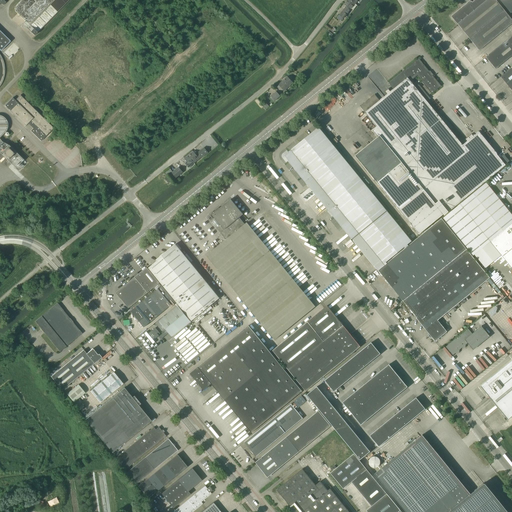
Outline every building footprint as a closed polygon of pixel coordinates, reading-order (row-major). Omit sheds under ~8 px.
[(25,21),(37,33),(69,0),(21,0),(15,6),(15,11),(25,21)] [(355,4),(350,0),(347,0),(344,4),(347,6),(343,11),(339,15),(336,18),(339,20),(340,20),(341,21),(343,18),(343,19),(347,14),(355,4)] [(504,10),(496,0),(475,0),(472,3),(473,3),(470,5),(468,5),(467,4),(451,16),(458,24),(458,25),(469,38),(504,10)] [(511,0),(499,0),(511,13),(511,12),(511,0)] [(511,24),(511,19),(504,10),(469,38),(479,51),(511,24)] [(34,36),(37,33),(25,21),(23,23),(35,34),(34,35),(34,36)] [(0,30),(0,49),(1,51),(11,41),(0,30)] [(511,35),(486,57),(496,69),(511,55),(511,35)] [(445,215),(485,182),(506,165),(479,133),(474,137),(473,135),(466,140),(468,142),(463,146),(427,102),(430,100),(419,86),(417,89),(411,81),(417,76),(432,93),(441,86),(419,59),(389,83),(394,89),(380,101),(375,95),(360,106),(365,112),(365,113),(374,124),(370,128),(375,134),(352,152),(419,234),(444,214),(445,215)] [(66,79),(75,88),(85,78),(97,89),(101,85),(80,65),(66,79)] [(511,67),(501,77),(511,90),(511,67)] [(287,77),(279,85),(284,91),(293,83),(287,77)] [(276,92),(271,96),(275,101),(281,96),(276,92)] [(13,97),(5,105),(10,111),(26,126),(30,122),(34,127),(33,128),(31,131),(41,141),(54,128),(20,95),(15,100),(13,97)] [(411,240),(319,127),(288,152),(289,153),(285,156),(288,161),(330,212),(331,212),(333,215),(333,216),(351,238),(352,238),(354,240),(353,241),(374,266),(375,266),(377,268),(411,240)] [(188,156),(194,163),(208,152),(204,148),(198,153),(199,154),(197,156),(194,152),(188,156)] [(194,163),(188,156),(185,159),(187,161),(185,163),(189,168),(194,163)] [(172,172),(176,178),(183,172),(179,167),(172,172)] [(511,214),(486,183),(443,219),(442,219),(467,249),(472,255),(490,241),(511,222),(511,214)] [(226,240),(206,256),(275,340),(310,311),(241,228),(245,225),(239,217),(243,214),(231,199),(219,208),(219,207),(215,210),(216,211),(212,215),(220,224),(221,226),(217,229),(226,240)] [(377,269),(403,301),(467,249),(442,219),(443,219),(442,218),(377,269)] [(511,222),(490,241),(511,268),(511,222)] [(220,299),(179,248),(176,244),(156,260),(157,261),(149,268),(191,321),(204,311),(220,299)] [(490,278),(467,249),(403,301),(417,318),(416,318),(435,341),(447,332),(438,320),(490,278)] [(159,283),(151,274),(146,268),(139,274),(138,272),(134,276),(135,277),(116,293),(129,308),(132,305),(159,283)] [(144,327),(148,324),(175,302),(161,286),(131,311),(144,327)] [(42,316),(35,321),(60,352),(66,346),(82,333),(57,303),(42,316)] [(168,333),(173,338),(191,323),(178,306),(165,316),(164,316),(155,323),(158,326),(155,328),(149,333),(154,339),(155,338),(156,339),(159,336),(161,339),(168,333)] [(360,346),(343,326),(327,306),(307,322),(273,351),(306,391),(336,366),(360,346)] [(204,350),(212,343),(198,326),(174,345),(185,359),(201,346),(204,350)] [(468,329),(446,347),(453,356),(456,353),(459,353),(459,350),(462,348),(465,348),(465,345),(468,343),(485,365),(502,352),(482,326),(472,334),(468,329)] [(301,392),(248,327),(190,373),(204,390),(210,385),(250,433),(301,392)] [(367,346),(376,357),(380,354),(375,347),(371,342),(367,346)] [(376,357),(367,346),(362,350),(371,361),(376,357)] [(83,350),(51,377),(61,390),(102,357),(99,354),(97,355),(95,352),(96,352),(93,348),(87,354),(83,350)] [(371,361),(362,350),(357,354),(367,365),(371,361)] [(367,365),(357,354),(353,358),(362,369),(367,365)] [(362,369),(353,358),(348,361),(357,373),(362,369)] [(508,420),(511,416),(511,360),(481,386),(508,420)] [(357,373),(348,361),(343,365),(353,377),(357,373)] [(394,379),(398,376),(389,364),(385,368),(394,379)] [(353,377),(343,365),(339,369),(348,380),(353,377)] [(394,379),(385,368),(380,372),(389,383),(394,379)] [(348,380),(339,369),(334,373),(343,384),(348,380)] [(114,372),(110,375),(90,391),(99,403),(123,384),(119,379),(120,378),(118,376),(118,377),(114,372)] [(389,383),(380,372),(375,376),(384,387),(389,383)] [(343,384),(334,373),(329,377),(339,388),(343,384)] [(384,387),(375,376),(371,379),(380,391),(384,387)] [(394,379),(403,390),(407,387),(398,376),(394,379)] [(339,388),(329,377),(325,380),(329,385),(334,392),(339,388)] [(380,391),(371,379),(366,383),(375,394),(380,391)] [(389,383),(398,394),(403,390),(394,379),(389,383)] [(375,394),(366,383),(361,387),(370,398),(375,394)] [(384,387),(394,398),(398,394),(389,383),(384,387)] [(85,393),(78,384),(67,394),(74,402),(85,393)] [(310,399),(320,391),(318,388),(317,386),(307,395),(310,399)] [(370,398),(361,387),(357,391),(366,402),(370,398)] [(380,391),(389,402),(394,398),(384,387),(380,391)] [(124,388),(85,419),(112,453),(151,421),(138,405),(140,404),(134,396),(132,397),(124,388)] [(324,395),(320,391),(310,399),(314,403),(324,395)] [(366,402),(357,391),(352,394),(361,406),(366,402)] [(375,394),(384,406),(389,402),(380,391),(375,394)] [(361,406),(352,394),(347,398),(357,410),(361,406)] [(370,398),(380,409),(384,406),(375,394),(370,398)] [(299,407),(306,401),(301,395),(294,402),(299,407)] [(327,399),(324,395),(314,403),(317,407),(327,399)] [(357,410),(347,398),(343,402),(352,413),(357,410)] [(366,402),(375,413),(380,409),(370,398),(366,402)] [(412,401),(421,413),(425,409),(422,404),(422,405),(416,398),(412,401)] [(331,403),(327,399),(317,407),(321,412),(331,403)] [(407,405),(416,416),(421,413),(412,401),(407,405)] [(361,406),(370,417),(375,413),(366,402),(361,406)] [(334,408),(331,403),(321,412),(324,416),(334,408)] [(252,460),(287,431),(303,418),(291,404),(276,417),(240,445),(252,460)] [(402,409),(412,420),(416,416),(407,405),(402,409)] [(357,410),(366,421),(370,417),(361,406),(357,410)] [(338,412),(334,408),(324,416),(328,420),(338,412)] [(398,413),(407,424),(412,420),(402,409),(398,413)] [(357,410),(352,413),(361,425),(366,421),(357,410)] [(268,477),(299,452),(331,426),(318,411),(287,436),(256,462),(268,477)] [(341,416),(338,412),(328,420),(331,425),(341,416)] [(393,417),(402,428),(407,424),(398,413),(393,417)] [(345,421),(341,416),(331,425),(335,429),(345,421)] [(388,420),(398,431),(402,428),(393,417),(388,420)] [(384,424),(393,435),(398,431),(388,420),(384,424)] [(348,425),(345,421),(335,429),(338,433),(348,425)] [(379,428),(388,439),(393,435),(384,424),(379,428)] [(352,429),(348,425),(338,433),(342,437),(352,429)] [(154,427),(116,458),(125,470),(166,436),(159,427),(156,429),(154,427)] [(375,432),(384,443),(388,439),(379,428),(375,432)] [(355,433),(352,429),(342,437),(345,442),(355,433)] [(384,443),(375,432),(370,435),(375,442),(379,447),(384,443)] [(359,438),(355,433),(345,442),(349,446),(359,438)] [(422,435),(375,474),(406,511),(508,511),(485,484),(484,484),(471,494),(455,474),(422,435)] [(362,442),(359,438),(349,446),(352,450),(362,442)] [(137,483),(154,469),(178,450),(168,439),(127,472),(137,483)] [(366,446),(362,442),(352,450),(356,454),(366,446)] [(369,450),(366,446),(356,454),(360,460),(370,451),(369,450)] [(362,494),(377,481),(367,469),(353,453),(330,473),(343,489),(351,482),(362,494)] [(177,454),(138,486),(148,498),(183,470),(184,470),(190,465),(182,456),(180,458),(177,454)] [(380,463),(380,462),(380,461),(380,460),(379,459),(379,458),(378,457),(377,457),(376,457),(376,456),(375,456),(374,456),(373,457),(372,457),(371,457),(371,458),(370,458),(370,459),(369,460),(369,461),(369,462),(369,463),(369,464),(369,465),(370,465),(370,466),(371,466),(371,467),(372,467),(373,468),(374,468),(375,468),(376,468),(377,467),(378,467),(379,466),(379,465),(380,465),(380,464),(380,463)] [(192,468),(161,493),(173,508),(190,494),(188,491),(202,480),(192,468)] [(348,511),(330,490),(328,492),(320,482),(315,485),(302,469),(284,484),(277,490),(291,507),(289,508),(292,511),(348,511)] [(401,511),(387,493),(387,494),(377,481),(362,494),(372,506),(366,510),(367,511),(401,511)] [(207,489),(205,486),(173,511),(192,511),(202,504),(201,502),(211,494),(210,492),(212,491),(212,490),(213,489),(212,488),(211,488),(210,487),(207,489)] [(217,499),(201,511),(223,511),(226,510),(217,499)]
